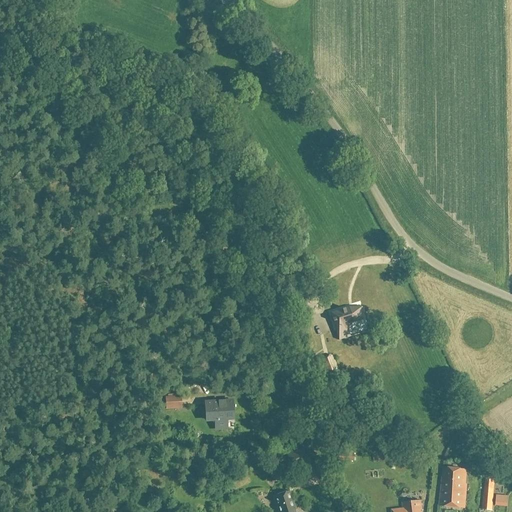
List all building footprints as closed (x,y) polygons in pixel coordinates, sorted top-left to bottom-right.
[(373,333),(364,303),(334,312),(343,342),(373,333)] [(326,373),(338,370),(333,355),(329,354),(323,356),(321,360),(324,368),(326,373)] [(166,397),(166,408),(181,408),(181,397),(166,397)] [(216,422),(216,428),(226,428),(226,419),(232,418),(232,411),(233,411),(233,401),(225,402),(225,403),(222,403),(222,402),(206,403),(207,422),(216,422)] [(289,455),(293,467),(310,461),(306,449),(289,455)] [(338,453),(339,461),(354,461),(354,453),(338,453)] [(271,460),(273,465),(284,461),(283,457),(271,460)] [(444,468),(440,506),(465,508),(467,484),(465,484),(466,470),(444,468)] [(484,492),(483,492),(482,510),(492,511),(495,477),(485,476),(484,492)] [(296,509),(290,491),(273,496),(278,511),(295,511),(294,510),(296,509)] [(508,496),(496,495),(495,506),(508,507),(508,496)] [(391,511),(422,511),(421,500),(402,503),(403,509),(392,510),(391,511)]
